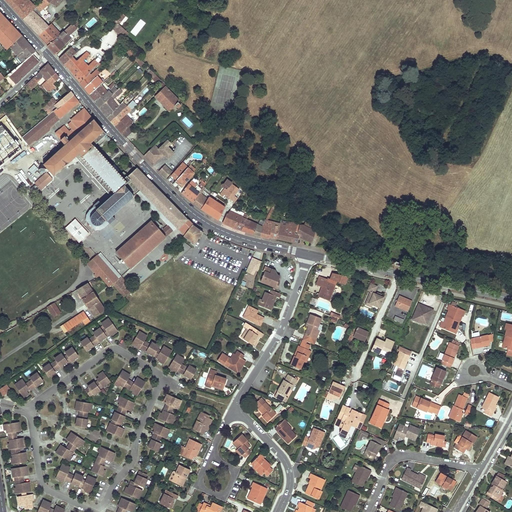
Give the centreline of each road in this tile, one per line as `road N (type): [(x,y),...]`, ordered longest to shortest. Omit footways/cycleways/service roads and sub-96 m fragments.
road 1 (secondary): [(49,56),(198,217),(233,235),(308,253)]
road 2 (residential): [(30,412),(43,484),(100,507),(133,459),(162,377)]
road 3 (secondary): [(511,298),(308,253)]
road 4 (residential): [(239,396),(282,327),(308,253)]
road 5 (residential): [(162,377),(111,350),(30,412)]
road 6 (residential): [(368,511),(396,460),(480,471)]
road 7 (residential): [(278,511),(288,468),(237,412),(239,396)]
